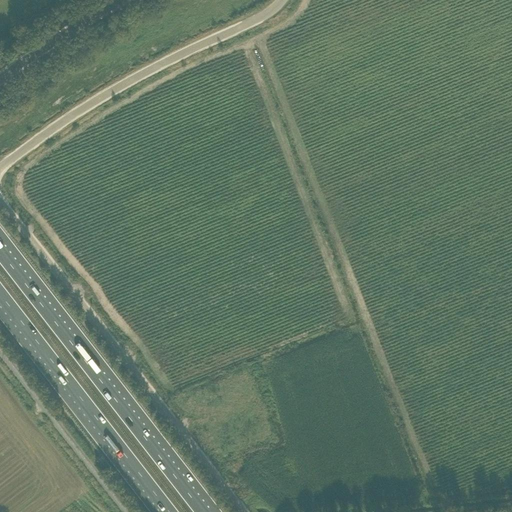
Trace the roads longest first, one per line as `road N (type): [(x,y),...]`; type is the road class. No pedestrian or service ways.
road 1 (unclassified): [(242,511),(0,202)]
road 2 (motorway): [(202,511),(0,242)]
road 3 (unclassified): [(0,169),(62,123),(284,0)]
road 4 (motorway): [(0,290),(170,511)]
road 5 (unclassified): [(130,511),(0,344)]
road 6 (unclassified): [(0,80),(114,0)]
